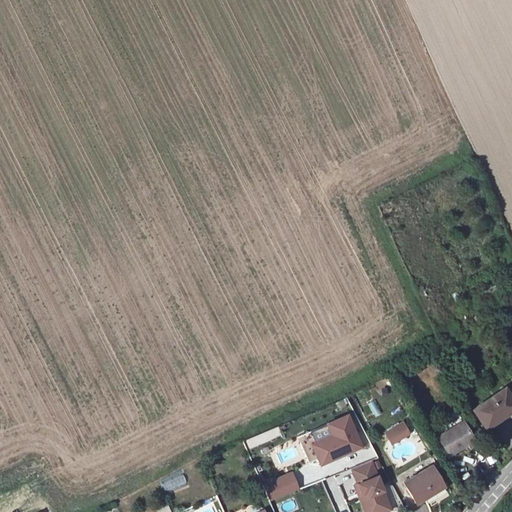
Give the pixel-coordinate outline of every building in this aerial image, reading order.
[(511,397),(505,387),(474,406),(487,426),(511,409),(511,397)] [(368,403),(374,417),(382,413),(376,400),(368,403)] [(348,413),(328,421),(333,433),(312,441),(320,461),(334,456),(334,454),(347,449),(348,450),(361,445),(348,413)] [(465,420),(437,433),(446,454),(465,445),(468,452),(477,447),(465,420)] [(404,421),(386,431),(389,437),(407,428),(404,421)] [(407,428),(389,437),(392,441),(409,431),(407,428)] [(373,461),(353,468),(359,484),(356,484),(360,494),(363,492),(371,511),(390,504),(373,461)] [(431,465),(402,482),(415,505),(445,488),(431,465)] [(293,471),(265,482),(272,500),(300,489),(293,471)] [(184,475),(161,483),(164,491),(187,483),(184,475)] [(363,492),(360,494),(367,511),(370,511),(371,511),(363,492)]
